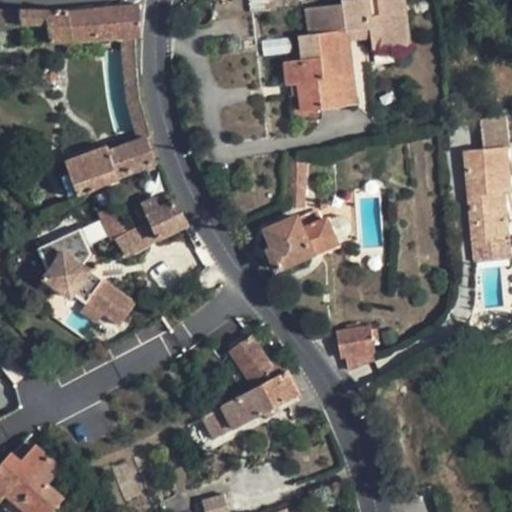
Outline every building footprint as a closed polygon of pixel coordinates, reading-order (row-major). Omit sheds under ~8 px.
[(341,0),(343,4),(308,8),(311,36),(300,37),(303,61),(285,63),(288,84),(298,83),(302,111),(345,105),(342,78),(346,77),(341,32),(347,31),(371,29),(374,50),(410,45),(405,0),(341,0)] [(0,8),(0,28),(22,25),(22,24),(50,24),(52,43),(122,38),(136,37),(141,37),(140,5),(69,12),(0,8)] [(341,32),(346,77),(352,77),(347,31),(341,32)] [(122,38),(126,86),(129,105),(138,140),(147,137),(152,135),(141,98),(141,94),(138,69),(136,37),(122,38)] [(342,78),(345,105),(355,104),(352,77),(346,77),(342,78)] [(480,119),(483,149),(507,147),(505,115),(480,119)] [(72,175),(80,195),(157,163),(147,137),(138,140),(109,150),(108,147),(67,161),(72,175)] [(465,151),(473,244),(510,240),(505,193),(511,192),(507,147),(483,149),(465,151)] [(289,207),(305,207),(308,156),(290,155),(289,207)] [(80,195),(72,175),(63,178),(71,199),(80,195)] [(19,191),(9,196),(20,215),(30,209),(19,191)] [(174,193),(157,201),(161,208),(176,200),(174,193)] [(155,197),(143,203),(144,204),(149,216),(152,221),(160,240),(190,225),(176,200),(161,208),(157,201),(155,197)] [(139,206),(145,218),(149,216),(144,204),(139,206)] [(130,231),(114,206),(101,214),(116,239),(130,231)] [(275,249),(271,250),(278,270),(338,243),(328,219),(322,222),(316,209),(268,230),(275,249)] [(335,217),(328,219),(338,243),(346,238),(349,236),(351,234),(352,230),(353,227),(352,224),(351,221),(348,217),(346,216),(342,216),(335,217)] [(152,221),(130,231),(116,239),(127,256),(160,240),(152,221)] [(66,252),(84,265),(91,255),(80,229),(40,248),(51,272),(66,252)] [(510,240),(473,244),(475,262),(511,258),(510,240)] [(92,270),(84,265),(66,252),(51,272),(47,278),(73,297),(92,270)] [(105,279),(88,302),(105,314),(120,325),(136,302),(105,279)] [(105,314),(88,302),(82,311),(99,322),(105,314)] [(344,356),(375,351),(369,326),(340,331),(344,356)] [(252,334),(231,349),(256,387),(289,370),(281,358),(272,364),(252,334)] [(256,387),(203,415),(215,439),(302,395),(289,370),(256,387)] [(14,453),(0,468),(0,502),(7,494),(28,511),(51,511),(65,497),(49,484),(63,467),(37,445),(24,461),(14,453)] [(28,511),(7,494),(0,502),(0,503),(10,511),(28,511)] [(230,511),(225,494),(203,501),(205,511),(230,511)]
